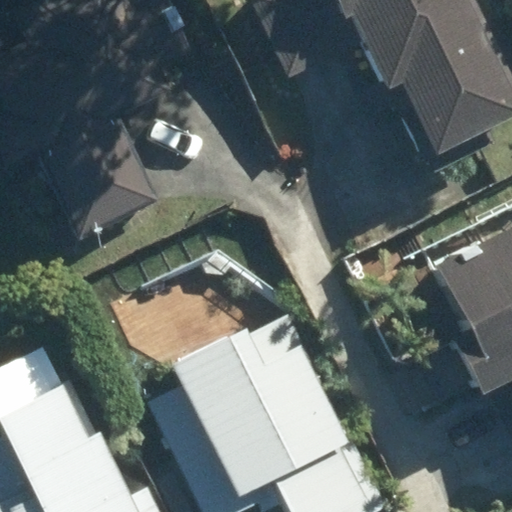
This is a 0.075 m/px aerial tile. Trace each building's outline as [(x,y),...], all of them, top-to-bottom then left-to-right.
[(0,162),(7,178),(42,163),(80,243),(163,203),(123,120),(176,96),(164,70),(194,56),(168,0),(141,0),(132,5),(129,0),(48,0),(15,16),(31,50),(0,64),(0,162)] [(492,134),(511,124),(511,92),(466,0),(247,0),(288,81),(364,44),(421,161),(426,159),(435,177),(498,146),(492,134)] [(511,231),(431,272),(464,337),(449,346),(476,401),(484,397),(511,454),(511,231)] [(149,407),(200,511),(250,511),(282,497),(288,511),(381,511),(384,511),(341,421),(338,423),(288,321),(250,340),(248,334),(174,369),(185,390),(149,407)] [(135,511),(102,439),(87,446),(63,395),(0,425),(0,426),(9,443),(0,447),(0,511),(135,511)]
